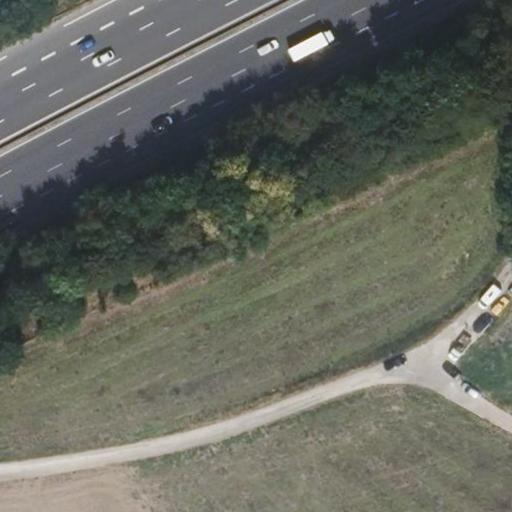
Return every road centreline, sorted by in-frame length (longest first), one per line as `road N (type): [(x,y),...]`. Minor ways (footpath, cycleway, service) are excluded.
road 1 (track): [(511,266),(422,365),(213,436),(0,472)]
road 2 (trunk): [(0,198),(370,0)]
road 3 (trunk): [(189,0),(0,100)]
